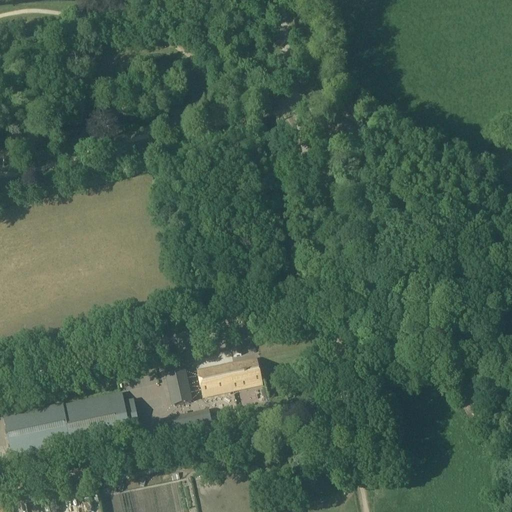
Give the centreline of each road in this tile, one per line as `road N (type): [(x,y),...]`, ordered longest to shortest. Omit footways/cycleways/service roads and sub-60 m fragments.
road 1 (unclassified): [(0,383),(511,261)]
road 2 (track): [(363,511),(330,306)]
